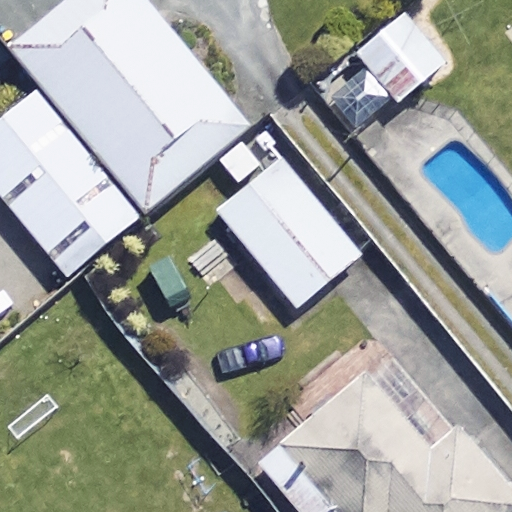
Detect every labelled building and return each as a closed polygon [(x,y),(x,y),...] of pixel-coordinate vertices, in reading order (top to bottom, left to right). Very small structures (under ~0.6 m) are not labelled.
[(43,94),(150,221),(251,136),(137,0),(83,0),(13,59),(43,94)] [(445,73),(407,24),(323,88),(360,137),(445,73)] [(150,221),(43,94),(0,130),(0,199),(52,260),(87,231),(108,257),(150,221)] [(361,265),(282,165),(217,216),(296,316),(361,265)] [(511,511),(511,498),(399,358),(266,465),(303,511),(511,511)]
